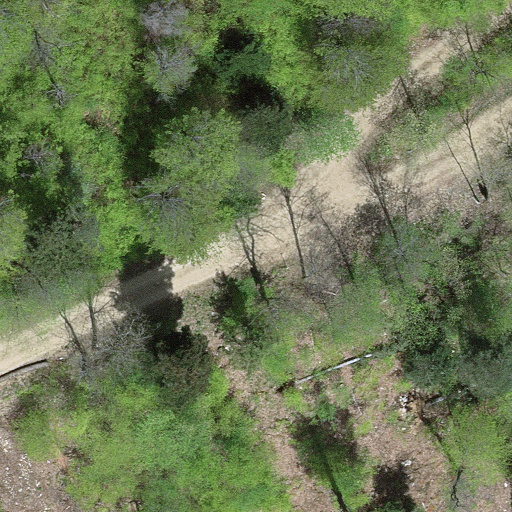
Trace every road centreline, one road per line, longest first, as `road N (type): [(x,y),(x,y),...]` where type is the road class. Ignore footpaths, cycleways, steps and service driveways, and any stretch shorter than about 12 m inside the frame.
road 1 (track): [(511,10),(334,136),(242,246)]
road 2 (track): [(511,123),(396,197),(242,246)]
road 3 (track): [(242,246),(0,364)]
